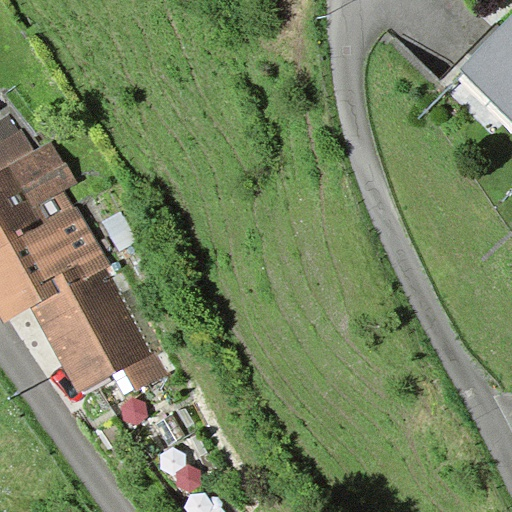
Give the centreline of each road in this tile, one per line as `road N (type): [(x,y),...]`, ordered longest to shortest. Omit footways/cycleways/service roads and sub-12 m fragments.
road 1 (residential): [(511,457),(389,225),(341,85),(333,0)]
road 2 (residential): [(119,511),(57,427),(0,327)]
